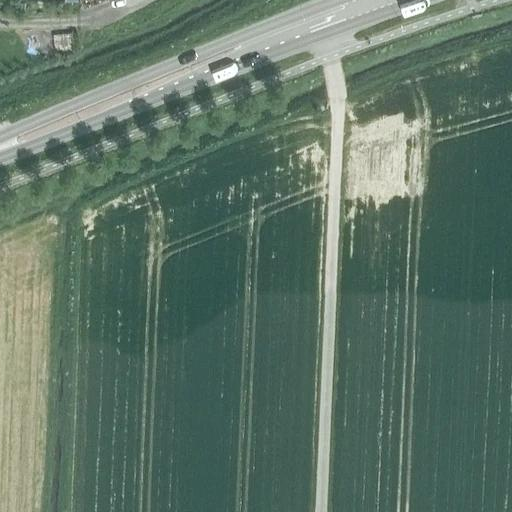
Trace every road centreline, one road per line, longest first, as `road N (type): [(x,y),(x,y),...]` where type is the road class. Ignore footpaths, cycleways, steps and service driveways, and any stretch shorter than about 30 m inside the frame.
road 1 (primary): [(0,159),(395,10)]
road 2 (primary): [(341,0),(0,137)]
